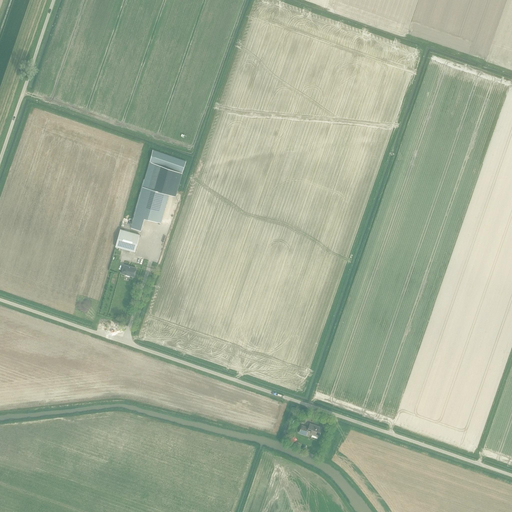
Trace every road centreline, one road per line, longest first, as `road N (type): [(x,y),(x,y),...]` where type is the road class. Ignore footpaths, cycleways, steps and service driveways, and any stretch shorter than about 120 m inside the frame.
road 1 (unclassified): [(511,475),(0,299)]
road 2 (unclassified): [(0,160),(53,0)]
